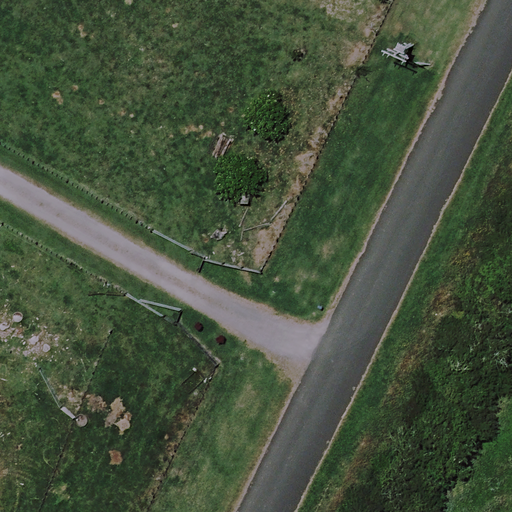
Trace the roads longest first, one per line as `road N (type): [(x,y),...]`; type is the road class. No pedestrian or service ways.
road 1 (residential): [(507,0),(259,511)]
road 2 (unknown): [(327,372),(0,205)]
